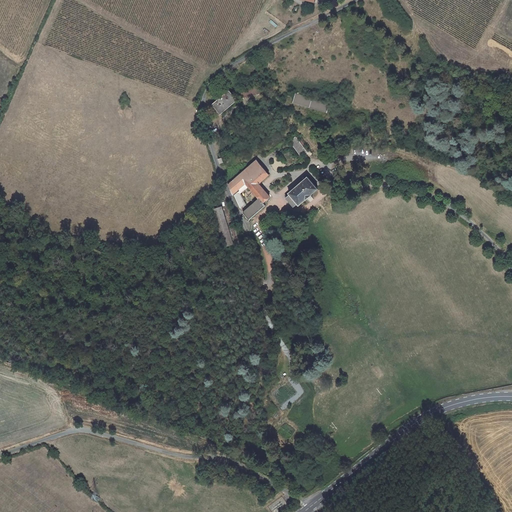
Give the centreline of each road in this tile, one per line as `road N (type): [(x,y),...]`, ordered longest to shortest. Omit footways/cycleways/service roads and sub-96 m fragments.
road 1 (unclassified): [(355,0),(232,65),(206,91),(203,118),(249,242)]
road 2 (unclassified): [(309,506),(224,457),(176,456),(82,429),(0,455)]
road 3 (primary): [(511,397),(475,399),(426,416),(309,506)]
